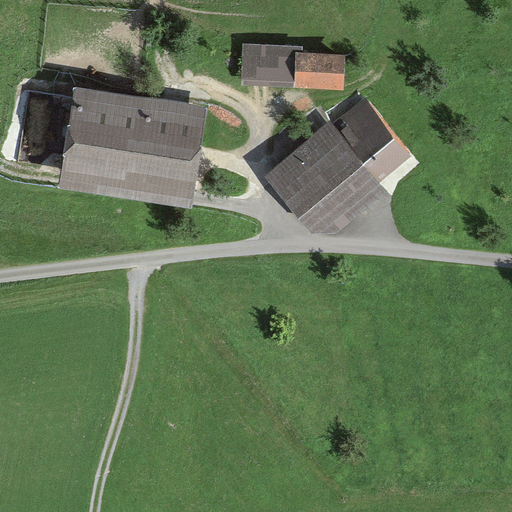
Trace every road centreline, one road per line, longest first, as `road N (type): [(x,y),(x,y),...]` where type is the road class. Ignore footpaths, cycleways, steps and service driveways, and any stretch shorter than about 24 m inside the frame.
road 1 (track): [(511,261),(336,244),(0,277)]
road 2 (track): [(95,511),(132,359),(140,258)]
